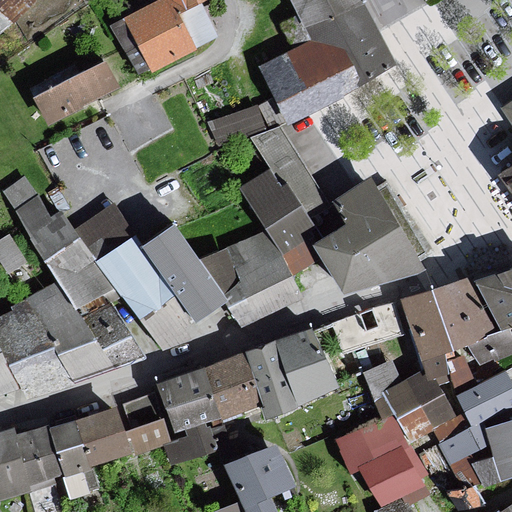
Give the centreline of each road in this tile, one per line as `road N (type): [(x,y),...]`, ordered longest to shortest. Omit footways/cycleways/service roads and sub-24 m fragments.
road 1 (residential): [(0,416),(420,276)]
road 2 (residential): [(395,26),(461,131)]
